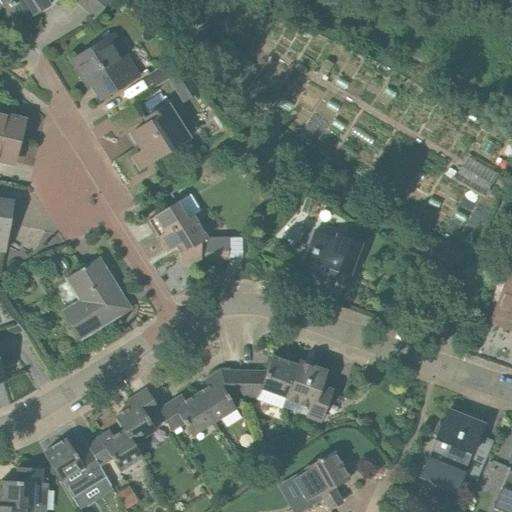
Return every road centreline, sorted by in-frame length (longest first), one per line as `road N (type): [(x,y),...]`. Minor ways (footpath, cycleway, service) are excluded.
road 1 (residential): [(175,323),(215,307),(260,306),(511,392)]
road 2 (residential): [(103,210),(110,183),(80,135),(58,131),(43,186),(62,217),(97,215)]
road 3 (residential): [(0,429),(175,323)]
road 4 (residential): [(175,323),(103,210)]
